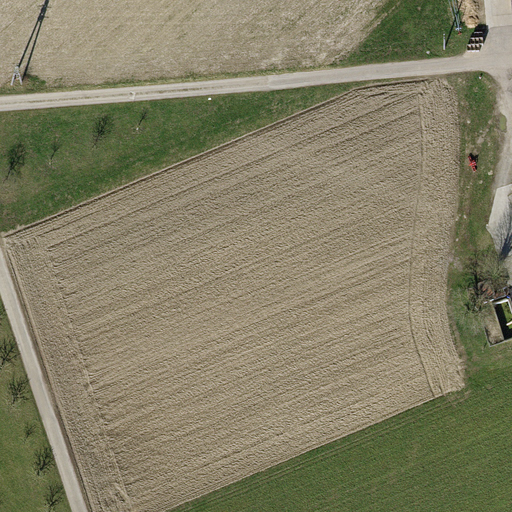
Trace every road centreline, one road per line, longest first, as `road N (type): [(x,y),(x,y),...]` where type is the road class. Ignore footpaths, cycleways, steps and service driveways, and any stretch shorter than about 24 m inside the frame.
road 1 (track): [(511,59),(0,107)]
road 2 (track): [(0,209),(94,511)]
